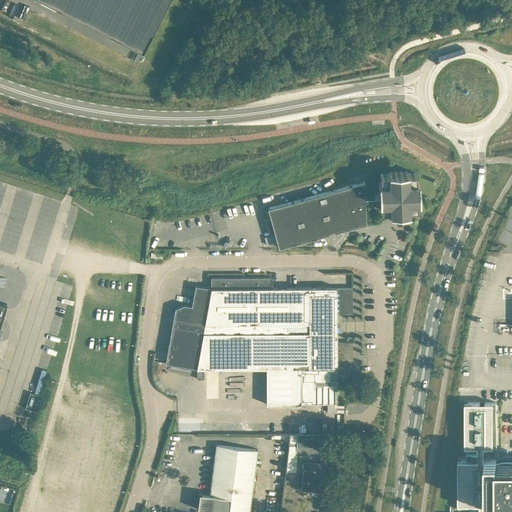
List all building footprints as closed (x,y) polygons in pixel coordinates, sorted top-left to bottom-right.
[(39,0),(143,53),(169,0),(39,0)] [(351,185),(268,208),(276,237),(278,247),(366,223),(365,200),(379,200),(379,201),(381,201),(381,210),(390,210),(390,212),(392,212),(393,213),(394,214),(395,214),(396,215),(397,215),(398,215),(399,215),(400,215),(401,215),(402,215),(403,215),(403,214),(404,214),(405,213),(406,212),(409,212),(409,209),(417,209),(417,200),(419,200),(418,181),(416,181),(416,173),(407,173),(407,171),(388,172),(389,174),(380,174),(380,182),(378,183),(379,195),(365,196),(364,181),(351,185)] [(366,173),(345,180),(346,186),(368,179),(366,173)] [(273,235),(264,237),(266,245),(276,242),(273,235)] [(211,277),(211,287),(215,287),(233,287),(233,277),(211,277)] [(272,277),(233,277),(233,287),(272,287),(272,277)] [(195,285),(191,306),(208,308),(207,314),(215,313),(215,287),(211,287),(195,285)] [(215,313),(215,321),(295,320),(295,286),(272,287),(233,287),(215,287),(215,313)] [(295,286),(295,320),(309,320),(309,307),(309,286),(295,286)] [(309,286),(309,307),(336,307),(336,313),(352,313),(352,287),(336,287),(336,286),(309,286)] [(175,308),(172,325),(204,329),(205,322),(215,321),(215,313),(207,314),(208,308),(191,306),(183,305),(175,308)] [(200,351),(197,367),(197,368),(197,379),(204,379),(204,368),(266,367),(266,403),(301,403),(319,403),(319,349),(329,349),(329,342),(336,342),(336,313),(336,307),(309,307),(309,320),(295,320),(215,321),(205,322),(204,329),(200,351)] [(172,325),(168,346),(200,351),(204,329),(172,325)] [(336,342),(329,342),(329,349),(319,349),(319,403),(337,403),(337,380),(337,367),(352,367),(352,342),(336,342)] [(165,363),(197,367),(200,351),(168,346),(165,363)] [(498,459),(496,460),(484,460),(484,447),(497,447),(496,402),(465,403),(465,447),(478,447),(478,450),(470,450),(469,450),(468,450),(468,451),(467,451),(467,452),(467,453),(467,454),(467,455),(468,456),(469,457),(470,457),(478,457),(478,460),(458,460),(458,505),(480,504),(480,508),(472,508),(471,508),(470,508),(470,509),(469,509),(469,510),(469,511),(468,511),(486,511),(486,504),(511,504),(511,457),(509,457),(507,457),(505,457),(503,458),(502,458),(500,459),(498,459)] [(290,434),(286,471),(296,472),(297,455),(317,456),(319,438),(298,437),(298,434),(290,434)] [(173,452),(170,471),(182,473),(184,453),(173,452)] [(182,473),(182,475),(192,476),(194,454),(184,453),(182,473)] [(194,454),(192,476),(201,477),(204,456),(194,454)] [(204,456),(201,477),(211,479),(214,457),(204,456)] [(304,462),(303,471),(302,490),(322,491),(323,483),(330,483),(332,457),(322,456),(322,463),(304,462)] [(214,457),(211,479),(221,480),(224,458),(214,457)] [(224,458),(221,480),(231,481),(234,459),(224,458)] [(234,459),(231,481),(241,483),(244,461),(234,459)] [(244,461),(241,483),(251,484),(254,462),(244,461)] [(254,462),(251,484),(261,485),(264,463),(254,462)] [(264,463),(261,485),(271,486),(274,464),(264,463)] [(170,471),(167,491),(179,493),(182,475),(182,473),(170,471)] [(182,475),(179,493),(189,494),(192,476),(182,475)] [(192,476),(189,494),(199,495),(201,477),(192,476)] [(201,477),(199,495),(209,497),(211,479),(201,477)] [(211,479),(209,497),(219,498),(221,480),(211,479)] [(221,480),(219,498),(229,499),(231,481),(221,480)] [(231,481),(229,499),(239,500),(241,483),(231,481)] [(241,483),(239,500),(249,502),(251,484),(241,483)] [(251,484),(249,502),(259,503),(261,485),(251,484)] [(261,485),(259,503),(269,504),(271,486),(261,485)]
